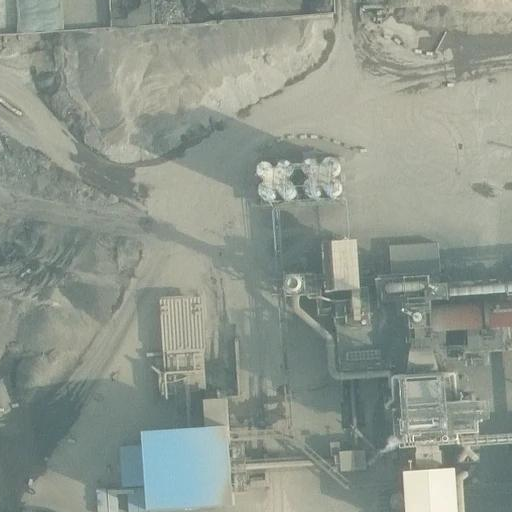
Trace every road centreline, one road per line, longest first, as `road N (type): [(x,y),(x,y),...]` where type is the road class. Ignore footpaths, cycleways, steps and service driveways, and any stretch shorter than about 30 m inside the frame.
road 1 (unknown): [(227,251),(330,224),(392,218),(476,221),(511,254)]
road 2 (unknown): [(227,251),(247,341),(263,511)]
